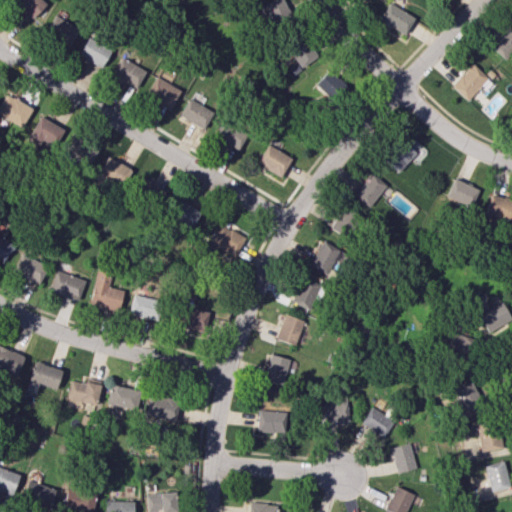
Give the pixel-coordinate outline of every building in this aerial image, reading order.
[(45,5),(40,0),(9,0),(28,21),(45,5)] [(267,30),(290,20),(281,0),(272,0),(257,6),(267,30)] [(414,18),(388,2),(378,19),(403,35),(414,18)] [(67,46),(77,29),(54,14),(44,30),(67,46)] [(511,42),(511,29),(505,25),(489,47),(502,56),(511,42)] [(300,68),(316,55),(301,36),(285,48),(300,68)] [(109,46),(85,37),(78,58),(102,67),(109,46)] [(110,74),(135,89),(145,71),(120,57),(110,74)] [(450,85),(466,100),(487,78),(470,63),(450,85)] [(332,101),(346,86),(328,69),(314,83),(332,101)] [(167,109),(179,90),(155,76),(144,95),(167,109)] [(0,102),(0,117),(23,126),(31,105),(3,95),(0,102)] [(203,129),(212,110),(186,99),(178,118),(203,129)] [(64,130),(39,115),(26,139),(51,153),(64,130)] [(237,149),(246,132),(222,119),(213,137),(237,149)] [(95,146),(71,137),(64,157),(89,166),(95,146)] [(255,163),(279,176),(290,158),(266,144),(255,163)] [(96,175),(121,188),(131,169),(106,156),(96,175)] [(366,207),(385,186),(371,172),(352,194),(366,207)] [(160,186),(138,177),(130,192),(152,202),(160,186)] [(470,207),(478,189),(453,178),(445,196),(470,207)] [(511,211),(511,199),(488,195),(484,215),(511,220),(511,211)] [(199,210),(174,199),(166,217),(191,228),(199,210)] [(337,237),(359,222),(349,207),(327,223),(337,237)] [(231,256),(242,236),(218,224),(208,244),(231,256)] [(13,242),(0,235),(0,260),(3,262),(13,242)] [(308,265),(329,275),(341,250),(319,240),(308,265)] [(46,265),(20,253),(11,271),(37,284),(46,265)] [(87,304),(117,311),(122,290),(107,286),(111,272),(97,268),(87,304)] [(83,278),(53,271),(49,292),(78,298),(83,278)] [(289,301),(308,310),(319,286),(300,277),(289,301)] [(161,301),(133,293),(128,313),(156,320),(161,301)] [(511,320),(501,302),(478,315),(488,333),(511,320)] [(206,308),(177,307),(176,329),(205,330),(206,308)] [(302,320),(282,314),(275,339),(295,345),(302,320)] [(474,355),(465,331),(445,338),(454,362),(474,355)] [(0,370),(14,377),(23,356),(0,346),(0,370)] [(283,384),(288,358),(268,354),(262,380),(283,384)] [(61,369),(34,361),(28,380),(55,388),(61,369)] [(462,411),(484,402),(474,378),(452,387),(462,411)] [(95,405),(99,385),(70,379),(66,399),(95,405)] [(105,404),(135,410),(138,390),(109,384),(105,404)] [(176,420),(179,398),(147,394),(144,417),(176,420)] [(319,424),(348,422),(346,401),(317,404),(319,424)] [(393,418),(368,407),(360,425),(385,436),(393,418)] [(256,432),(282,432),(282,411),(256,410),(256,432)] [(476,423),(479,451),(500,448),(497,421),(476,423)] [(389,448),(396,473),(416,467),(409,442),(389,448)] [(509,487),(503,460),(483,465),(490,491),(509,487)] [(19,474),(0,467),(0,490),(11,495),(19,474)] [(49,507),(55,489),(27,480),(21,498),(49,507)] [(388,511),(405,511),(413,494),(395,486),(384,510),(388,511)] [(63,509),(79,510),(79,511),(92,511),(93,492),(64,490),(63,509)] [(145,494),(145,511),(146,511),(159,511),(158,511),(174,511),(174,493),(145,494)] [(132,511),(133,501),(103,500),(103,511),(132,511)] [(247,511),(280,511),(281,504),(247,503),(247,511)]
